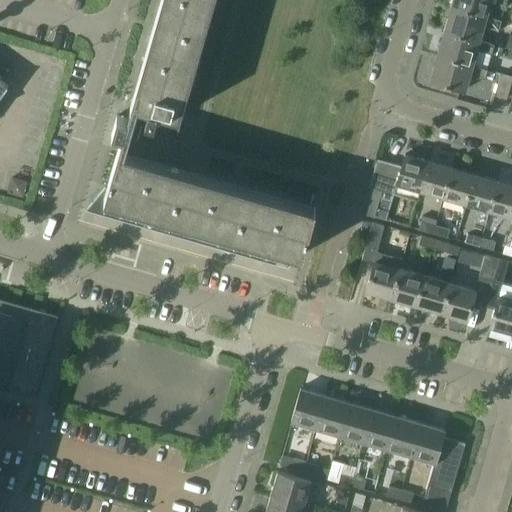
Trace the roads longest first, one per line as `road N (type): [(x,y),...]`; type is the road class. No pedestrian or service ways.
road 1 (residential): [(45,254),(121,0)]
road 2 (residential): [(511,390),(269,319)]
road 3 (residential): [(511,140),(387,102),(382,87),(408,0)]
road 4 (residential): [(216,511),(269,319)]
road 5 (residential): [(269,319),(82,265)]
road 6 (residential): [(476,511),(511,390)]
